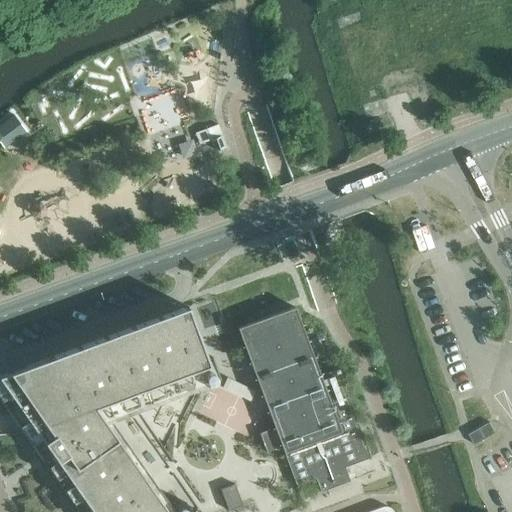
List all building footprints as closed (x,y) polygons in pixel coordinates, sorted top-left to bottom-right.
[(28,102),(39,117),(61,102),(50,87),(28,102)] [(7,134),(20,125),(14,117),(1,126),(7,134)] [(227,147),(218,125),(196,133),(200,144),(213,139),(217,151),(227,147)] [(167,511),(95,406),(208,364),(187,306),(0,377),(0,399),(79,511),(202,511),(199,507),(190,511),(186,511),(185,508),(182,507),(179,508),(177,510),(176,511),(167,511)] [(267,452),(278,447),(276,444),(280,442),(296,485),(316,478),(321,491),(351,481),(345,467),(371,457),(337,367),(319,373),(294,306),(238,327),(275,427),(260,433),(267,452)] [(206,379),(208,384),(213,383),(215,381),(216,378),(216,375),(213,373),(209,373),(206,375),(206,379)] [(229,376),(224,385),(252,397),(256,388),(229,376)] [(476,445),(496,433),(497,432),(491,422),(470,434),(476,445)] [(243,505),(235,484),(221,489),(229,511),(243,505)]
